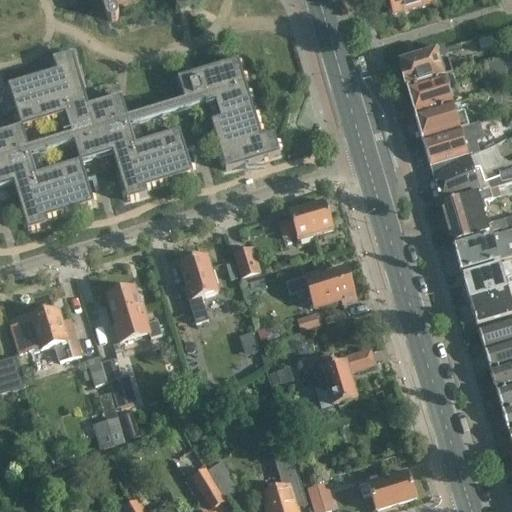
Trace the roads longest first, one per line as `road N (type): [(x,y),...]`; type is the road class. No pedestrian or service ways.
road 1 (residential): [(367,167),(0,275)]
road 2 (secondary): [(468,511),(367,167)]
road 3 (secondary): [(367,167),(317,0)]
